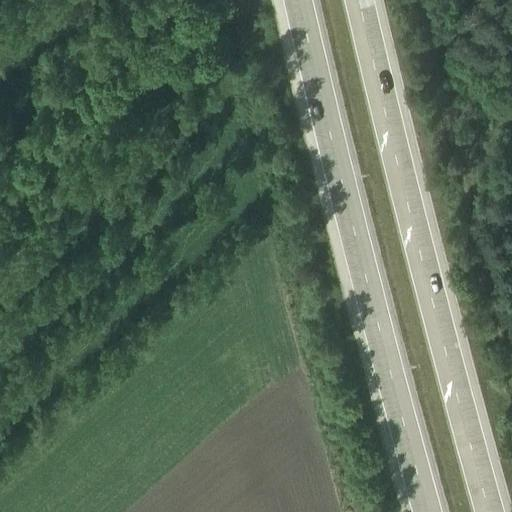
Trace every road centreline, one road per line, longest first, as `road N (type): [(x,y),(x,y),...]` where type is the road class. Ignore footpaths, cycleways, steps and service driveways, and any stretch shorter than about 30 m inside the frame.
road 1 (trunk): [(488,511),(358,0)]
road 2 (trunk): [(299,0),(427,511)]
